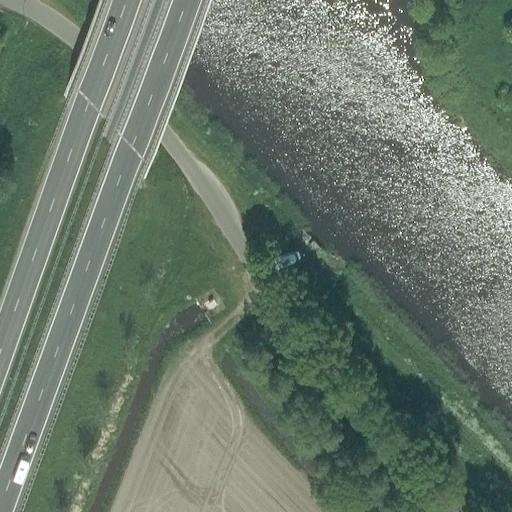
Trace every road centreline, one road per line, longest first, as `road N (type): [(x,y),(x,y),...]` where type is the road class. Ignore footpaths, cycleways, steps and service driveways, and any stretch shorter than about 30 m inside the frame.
road 1 (unclassified): [(458,511),(308,350),(188,167),(117,79),(62,28),(11,0)]
road 2 (trunk): [(1,511),(185,0)]
road 3 (trunk): [(125,0),(0,354)]
